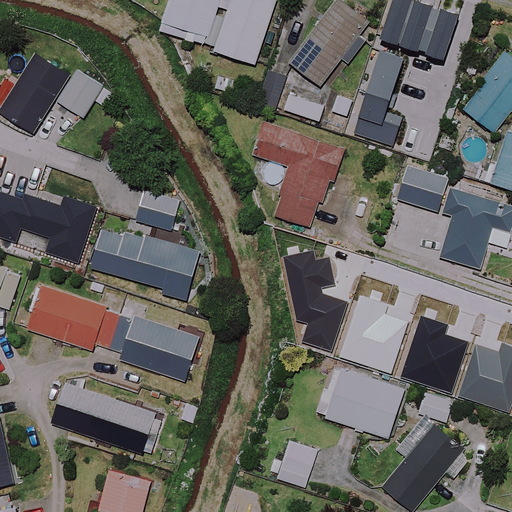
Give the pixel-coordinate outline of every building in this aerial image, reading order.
[(221,0),(171,0),(161,32),(256,65),(278,0),(233,0),(227,19),(217,16),(221,0)] [(371,19),(343,0),(337,0),(305,46),(295,39),(281,58),(323,87),(342,59),(350,65),(367,40),(360,35),(371,19)] [(455,40),(390,18),(382,41),(399,46),(387,82),(425,95),(435,67),(445,70),(455,40)] [(72,76),(35,53),(0,110),(0,113),(35,135),(56,101),(85,118),(103,89),(75,71),(72,76)] [(511,112),(511,58),(506,54),(464,109),(496,133),(511,112)] [(286,76),(270,71),(260,105),(276,110),(286,76)] [(324,107),(291,95),(285,110),(319,121),(324,107)] [(353,100),(338,96),(329,125),(344,130),(353,100)] [(440,116),(416,108),(407,133),(431,141),(440,116)] [(346,149),(268,122),(256,157),(292,169),(276,215),(313,228),(328,183),(333,185),(346,149)] [(511,134),(509,133),(498,165),(483,160),(477,178),(511,189),(511,134)] [(439,211),(446,186),(449,179),(408,167),(399,199),(439,211)] [(0,235),(18,241),(22,228),(53,238),(48,254),(78,264),(97,208),(66,198),(63,207),(29,196),(28,200),(0,191),(0,188),(1,187),(0,186),(0,235)] [(511,205),(446,186),(439,211),(454,215),(442,257),(481,269),(494,227),(511,233),(511,230),(511,205)] [(181,200),(147,190),(138,221),(172,230),(181,200)] [(200,252),(103,229),(93,268),(164,286),(162,293),(189,299),(200,252)] [(22,274),(0,266),(0,305),(10,309),(22,274)] [(111,313),(113,308),(43,284),(41,289),(35,287),(27,311),(34,313),(29,328),(94,350),(97,343),(113,349),(124,317),(111,313)] [(457,321),(418,309),(407,345),(395,341),(389,360),(453,380),(461,356),(448,352),(457,321)] [(124,317),(113,349),(124,353),(122,359),(186,380),(201,337),(126,312),(124,317)] [(406,389),(337,366),(330,388),(326,387),(317,413),(389,437),(406,389)] [(165,415),(67,382),(53,423),(144,453),(152,431),(160,433),(165,415)] [(454,402),(427,391),(419,411),(446,422),(454,402)] [(0,486),(16,483),(0,405),(0,486)] [(466,449),(426,415),(397,449),(407,457),(383,485),(413,511),(466,449)] [(319,450),(290,440),(283,460),(276,458),(270,475),(306,487),(319,450)] [(143,511),(152,481),(110,470),(99,511),(143,511)]
